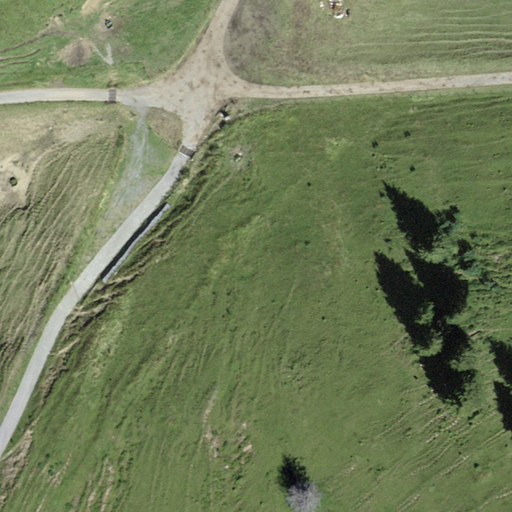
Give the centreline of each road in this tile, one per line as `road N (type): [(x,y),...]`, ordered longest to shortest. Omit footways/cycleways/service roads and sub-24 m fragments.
road 1 (track): [(0,449),(69,310),(184,164),(201,97)]
road 2 (track): [(201,97),(511,79)]
road 3 (track): [(0,101),(201,97)]
